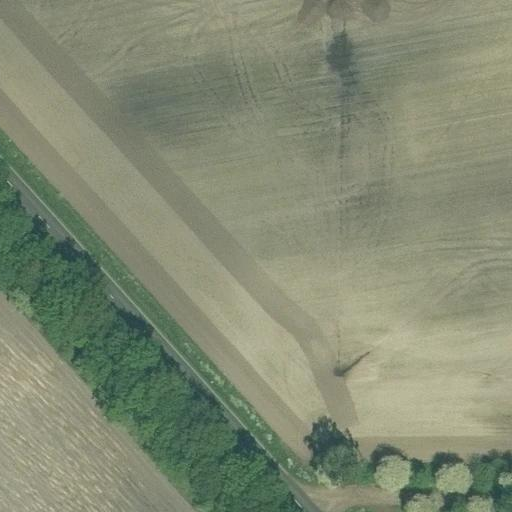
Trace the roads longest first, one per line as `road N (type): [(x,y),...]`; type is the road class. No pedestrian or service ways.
road 1 (tertiary): [(297,511),(0,180)]
road 2 (track): [(511,507),(361,498),(292,506)]
